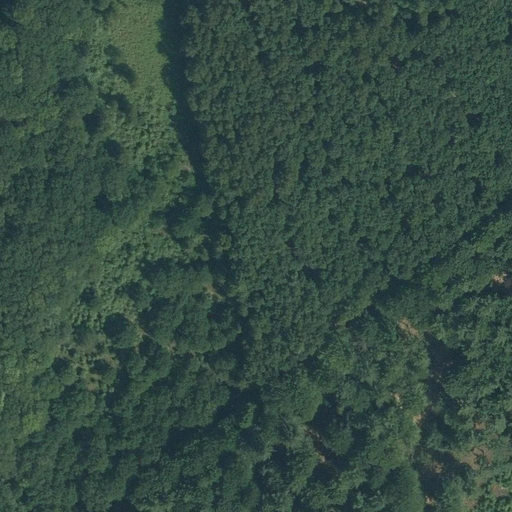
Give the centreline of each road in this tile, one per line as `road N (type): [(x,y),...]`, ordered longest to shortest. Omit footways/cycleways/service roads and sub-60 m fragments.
road 1 (track): [(511,192),(258,380)]
road 2 (track): [(258,380),(82,511)]
road 3 (track): [(258,380),(371,437),(386,454),(398,511)]
